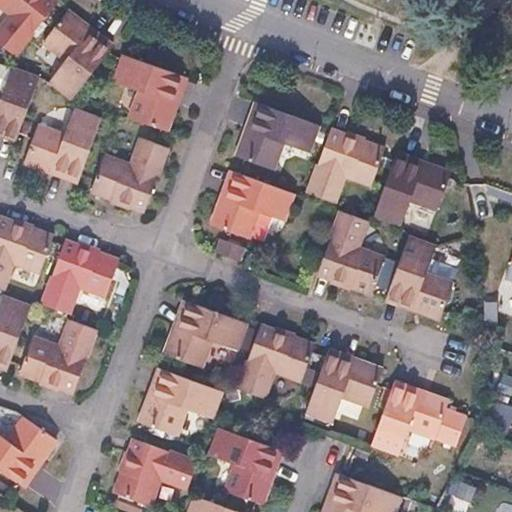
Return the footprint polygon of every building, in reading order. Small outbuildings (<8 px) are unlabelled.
[(0,0),(0,4),(12,14),(0,30),(0,41),(16,54),(56,7),(60,2),(57,0),(0,0)] [(67,14),(45,42),(68,60),(51,81),(74,99),(110,51),(114,45),(70,11),(67,14)] [(124,58),(116,82),(142,91),(132,116),(163,129),(167,131),(187,76),(125,54),(124,58)] [(0,90),(0,132),(18,139),(20,133),(41,77),(14,67),(5,93),(0,90)] [(322,124),(259,102),(240,156),(246,158),(276,169),(286,141),(312,151),(320,128),(322,124)] [(40,125),(35,138),(28,161),(80,181),(83,173),(104,118),(76,107),(67,134),(40,125)] [(334,129),(332,132),(310,191),(337,201),(346,176),(374,185),(384,155),(387,148),(334,129)] [(106,156),(98,178),(93,192),(147,211),(169,147),(158,143),(144,138),(134,166),(106,156)] [(399,153),(397,159),(376,216),(404,226),(413,199),(439,209),(451,177),(453,172),(399,153)] [(241,173),(234,170),(215,224),(226,228),(251,237),(261,210),(287,220),(297,192),(241,173)] [(343,209),(323,264),(320,273),(374,293),(377,285),(387,256),(361,247),(371,219),(343,209)] [(2,216),(0,222),(0,221),(0,287),(6,290),(16,261),(43,271),(53,241),(55,237),(2,216)] [(439,244),(411,234),(391,290),(388,298),(443,317),(446,310),(456,282),(429,272),(439,244)] [(247,247),(223,238),(218,252),(242,261),(247,247)] [(68,241),(66,246),(45,304),(71,314),(81,285),(109,295),(119,265),(121,261),(68,241)] [(511,265),(509,265),(503,280),(511,283),(511,265)] [(0,306),(0,364),(9,368),(12,361),(33,306),(4,295),(0,306)] [(251,322),(187,299),(168,354),(174,356),(204,368),(214,340),(240,350),(250,325),(251,322)] [(64,348),(34,337),(24,366),(21,373),(75,393),(99,331),(74,321),(64,348)] [(263,325),(261,329),(240,387),(269,399),(279,371),(304,380),(315,351),(317,344),(263,325)] [(331,349),(329,356),(308,412),(336,422),(347,396),(372,405),(380,383),(386,368),(331,349)] [(169,370),(163,368),(142,422),(149,425),(180,436),(190,407),(216,417),(225,391),(169,370)] [(398,381),(396,389),(374,445),(402,454),(412,427),(437,435),(448,407),(451,400),(398,381)] [(0,436),(0,470),(19,483),(25,487),(58,439),(31,421),(26,417),(9,442),(0,436)] [(221,427),(212,454),(237,463),(228,490),(257,501),(264,504),(284,449),(277,447),(221,427)] [(143,441),(136,438),(117,493),(121,495),(154,507),(164,479),(190,487),(199,462),(143,441)] [(348,476),(342,474),(328,511),(399,511),(405,497),(348,476)] [(473,488),(459,482),(453,496),(467,502),(473,488)] [(240,511),(196,496),(189,511),(240,511)]
